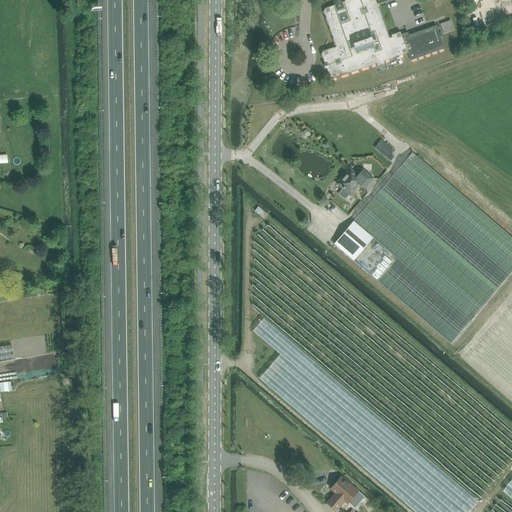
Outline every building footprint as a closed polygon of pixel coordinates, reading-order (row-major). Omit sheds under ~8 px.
[(389,39),(378,8),(379,7),(378,4),(377,4),(375,0),(343,0),(344,2),(342,3),(341,1),(334,4),(334,5),(324,9),(323,12),(335,47),(322,51),(321,54),(324,62),(322,63),(324,66),(325,66),(329,78),(332,80),(376,64),(377,65),(384,63),(383,62),(407,53),(410,61),(444,49),(436,26),(402,38),(400,32),(398,33),(390,35),(391,38),(389,39)] [(451,15),(442,19),(446,28),(455,24),(451,15)] [(448,35),(459,32),(458,26),(446,30),(448,35)] [(511,272),(511,238),(413,153),(412,153),(333,245),(451,345),(511,272)] [(346,200),(350,195),(359,184),(363,188),(372,179),(362,171),(358,176),(350,169),(337,184),(343,189),(339,194),(339,197),(343,200),(346,200)] [(263,213),(267,208),(260,201),(256,206),(263,213)] [(331,209),(340,211),(342,205),(333,202),(331,209)] [(1,376),(1,386),(13,386),(13,376),(1,376)] [(335,493),(327,503),(336,511),(345,500),(354,507),(363,497),(340,477),(330,489),(335,493)]
